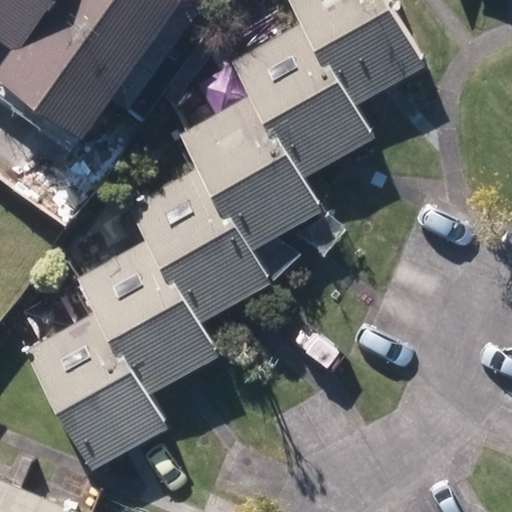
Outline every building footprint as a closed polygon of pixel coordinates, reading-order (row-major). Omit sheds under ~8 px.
[(0,0),(0,86),(76,141),(111,92),(132,107),(208,0),(0,0)] [(294,0),(304,17),(356,106),(428,63),(390,0),(294,0)] [(234,58),(252,88),(304,178),(374,138),(356,106),(304,17),(234,58)] [(184,128),(202,161),(253,248),(322,209),(304,178),(252,88),(184,128)] [(132,202),(151,234),(202,323),(273,281),(253,248),(202,161),(132,202)] [(80,276),(98,308),(150,396),(221,356),(202,323),(151,234),(80,276)] [(150,396),(98,308),(26,349),(94,466),(166,424),(150,396)] [(0,511),(45,511),(52,498),(2,478),(0,482),(0,511)] [(85,511),(52,498),(45,511),(85,511)]
